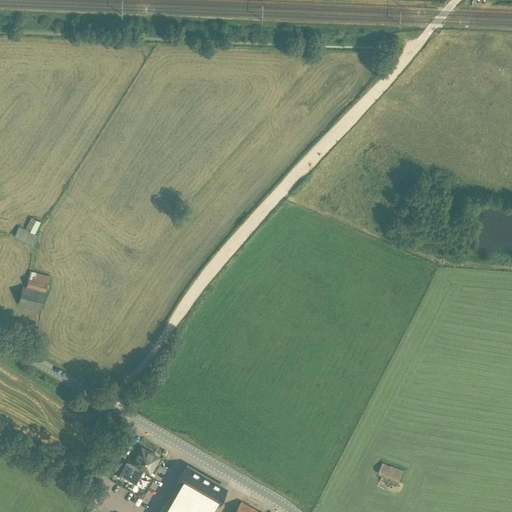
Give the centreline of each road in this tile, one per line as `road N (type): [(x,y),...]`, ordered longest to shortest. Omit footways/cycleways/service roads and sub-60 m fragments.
road 1 (track): [(112,405),(209,271),(276,196)]
road 2 (tertiary): [(292,511),(112,405)]
road 3 (track): [(276,196),(407,55)]
road 4 (tertiary): [(0,340),(112,405)]
